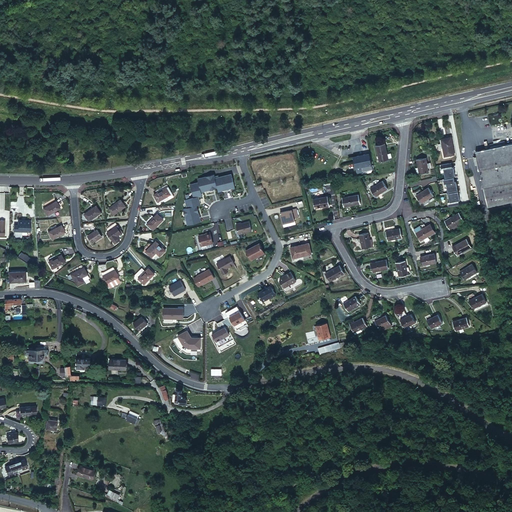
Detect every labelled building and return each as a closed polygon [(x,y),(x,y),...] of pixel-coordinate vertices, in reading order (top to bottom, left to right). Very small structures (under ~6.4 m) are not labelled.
[(444,156),(454,154),(451,137),(441,139),(444,156)] [(389,159),(386,143),(376,144),(380,161),(389,159)] [(511,181),(511,143),(475,152),(483,187),(511,181)] [(371,164),(368,153),(353,157),(355,168),(371,164)] [(429,171),(426,157),(416,159),(419,173),(429,171)] [(214,174),(206,176),(209,190),(217,188),(215,178),(214,174)] [(231,174),(223,176),(226,189),(235,187),(231,174)] [(198,178),(199,182),(201,192),(209,190),(206,176),(198,178)] [(223,176),(215,178),(217,188),(218,191),(226,189),(223,176)] [(387,190),(382,181),(370,189),(375,198),(387,190)] [(511,202),(511,181),(483,187),(488,208),(511,202)] [(199,182),(190,184),(194,197),(198,196),(202,195),(201,192),(199,182)] [(433,195),(428,186),(415,194),(420,202),(433,195)] [(167,188),(154,195),(158,202),(171,195),(167,188)] [(360,195),(344,198),(346,208),(362,205),(360,195)] [(200,205),(198,196),(194,197),(185,199),(187,208),(197,206),(200,205)] [(330,197),(315,199),(317,208),(331,206),(330,197)] [(121,200),(109,209),(114,215),(126,207),(121,200)] [(56,201),(44,208),(48,215),(60,208),(56,201)] [(97,206),(85,214),(89,221),(101,213),(97,206)] [(185,217),(199,214),(197,206),(187,208),(183,209),(185,217)] [(289,210),(280,213),(282,222),(289,221),(289,222),(295,221),(294,218),(299,217),(296,208),(292,210),(289,210)] [(463,218),(458,210),(443,219),(448,227),(463,218)] [(164,219),(158,214),(148,224),(154,230),(164,219)] [(187,225),(201,222),(199,214),(185,217),(187,225)] [(436,229),(432,220),(417,227),(421,236),(436,229)] [(15,225),(14,231),(31,232),(31,221),(19,221),(18,225),(15,225)] [(241,223),(236,224),(239,234),(252,231),(249,221),(241,223)] [(61,225),(49,232),(53,239),(65,232),(61,225)] [(117,226),(108,233),(112,239),(121,233),(117,226)] [(406,237),(403,227),(390,231),(392,240),(406,237)] [(98,230),(88,236),(93,243),(102,236),(98,230)] [(206,234),(199,236),(201,246),(213,244),(210,232),(206,233),(206,234)] [(376,246),(373,232),(363,234),(366,248),(376,246)] [(470,242),(465,234),(450,243),(456,251),(470,242)] [(152,257),(156,252),(162,247),(156,241),(146,251),(152,257)] [(259,243),(246,250),(251,260),(264,253),(259,243)] [(309,243),(290,247),(293,258),(311,254),(309,243)] [(165,250),(162,247),(156,252),(160,256),(165,250)] [(437,256),(434,248),(419,253),(423,262),(437,256)] [(62,254),(49,261),(53,268),(66,261),(62,254)] [(234,264),(229,256),(217,263),(222,273),(227,270),(226,269),(234,264)] [(391,269),(388,259),(372,263),(374,272),(391,269)] [(477,268),(472,260),(459,269),(464,276),(477,268)] [(410,274),(407,261),(397,263),(401,276),(410,274)] [(345,273),(341,265),(328,272),(333,280),(345,273)] [(85,267),(71,273),(75,280),(88,274),(85,267)] [(149,268),(139,278),(144,284),(155,274),(149,268)] [(209,269),(197,276),(193,278),(198,286),(201,285),(202,285),(214,278),(209,269)] [(116,270),(103,277),(106,284),(119,277),(116,270)] [(26,272),(9,271),(9,282),(25,282),(26,272)] [(296,281),(291,272),(285,275),(286,276),(283,277),(280,279),(279,281),(283,288),(296,281)] [(180,280),(169,287),(174,296),(186,289),(180,280)] [(262,290),(257,293),(262,302),(275,294),(271,286),(262,291),(262,290)] [(486,298),(481,290),(468,298),(472,306),(486,298)] [(360,304),(356,296),(343,302),(348,311),(360,304)] [(183,319),(183,308),(163,308),(163,318),(174,318),(176,318),(176,319),(183,319)] [(240,311),(229,317),(234,326),(245,320),(240,311)] [(416,321),(411,312),(400,318),(404,327),(416,321)] [(441,321),(437,312),(426,318),(431,327),(441,321)] [(390,323),(386,313),(375,319),(380,328),(390,323)] [(468,324),(466,315),(452,319),(455,329),(468,324)] [(142,316),(133,322),(139,329),(147,323),(142,316)] [(367,325),(362,316),(349,323),(354,332),(367,325)] [(220,330),(212,334),(216,342),(229,334),(222,321),(217,324),(220,330)] [(331,340),(327,323),(317,327),(321,343),(331,340)] [(187,330),(178,335),(183,344),(189,348),(200,348),(201,338),(197,338),(191,338),(187,330)] [(319,354),(341,347),(339,342),(318,348),(319,354)] [(34,355),(34,350),(23,349),(23,355),(27,355),(26,363),(34,363),(34,355)] [(46,350),(34,350),(34,355),(34,363),(42,363),(42,355),(46,355),(46,350)] [(125,356),(108,355),(108,366),(125,366),(125,356)] [(76,359),(76,369),(90,370),(90,359),(76,359)] [(182,391),(176,390),(174,402),(179,402),(179,404),(185,404),(185,399),(181,398),(182,391)] [(107,396),(98,395),(97,403),(106,404),(107,396)] [(31,407),(20,407),(20,416),(31,416),(31,407)] [(138,418),(122,413),(121,418),(137,422),(138,418)] [(56,421),(46,420),(45,429),(55,430),(56,421)] [(21,461),(12,465),(16,474),(26,470),(21,461)] [(95,467),(80,462),(77,473),(92,477),(95,467)] [(16,474),(12,465),(2,469),(6,478),(16,474)] [(118,500),(120,494),(109,490),(107,495),(118,500)]
